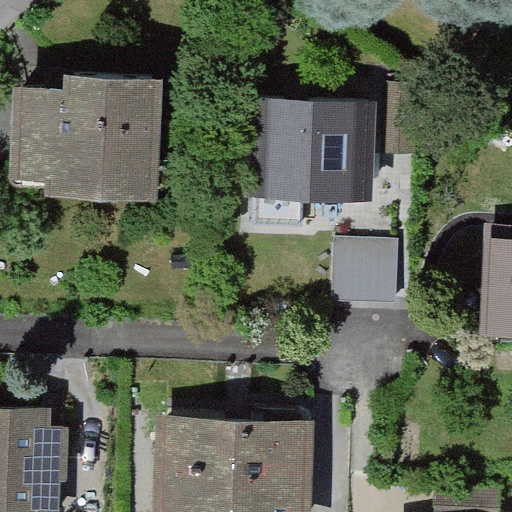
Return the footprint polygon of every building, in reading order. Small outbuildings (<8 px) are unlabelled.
[(153,199),(158,76),(57,72),(57,86),(8,84),(4,179),(37,180),(37,195),(153,199)] [(419,85),(386,83),(384,155),(416,156),(419,85)] [(372,200),(377,102),(252,97),(248,195),(372,200)] [(334,234),(332,295),(394,297),(396,237),(334,234)] [(511,239),(487,238),(482,337),(511,338),(511,239)] [(59,511),(60,483),(67,483),(69,430),(50,429),(50,411),(0,409),(0,511),(59,511)] [(157,417),(153,511),(312,511),(315,422),(157,417)] [(437,511),(505,511),(506,491),(438,488),(437,511)]
